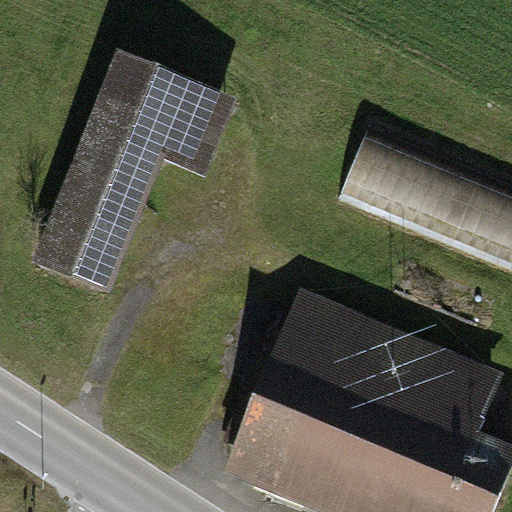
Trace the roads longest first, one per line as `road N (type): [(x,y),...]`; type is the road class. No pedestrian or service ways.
road 1 (unknown): [(85,464),(159,312),(189,278),(222,259)]
road 2 (tertiary): [(0,407),(151,508)]
